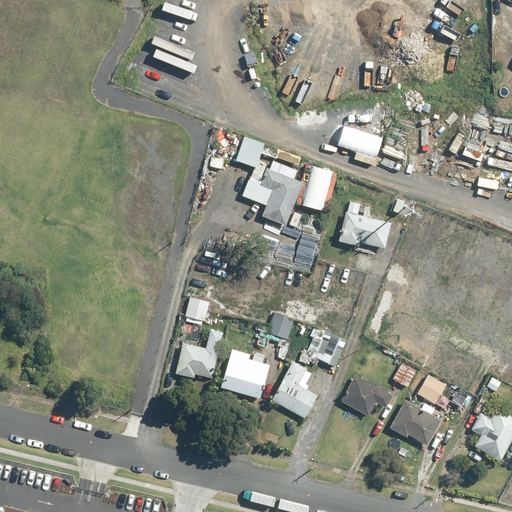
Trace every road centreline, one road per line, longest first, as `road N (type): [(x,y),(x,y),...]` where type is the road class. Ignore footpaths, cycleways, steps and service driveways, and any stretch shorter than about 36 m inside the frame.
road 1 (track): [(136,0),(107,85),(200,132),(127,448)]
road 2 (unclassified): [(397,511),(0,419)]
